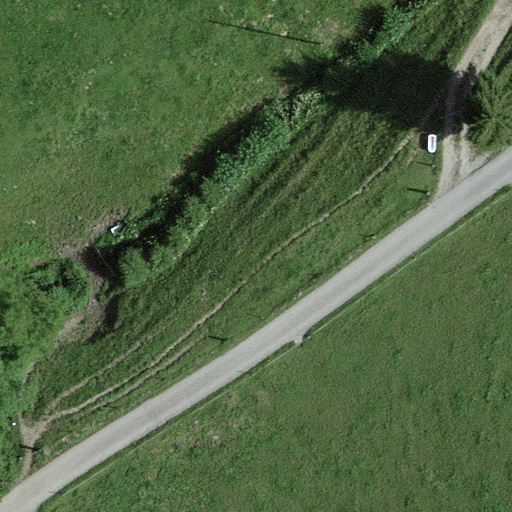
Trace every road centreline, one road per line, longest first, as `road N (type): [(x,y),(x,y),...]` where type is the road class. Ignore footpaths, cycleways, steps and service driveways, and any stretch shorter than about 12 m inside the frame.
road 1 (unclassified): [(511,157),(344,283),(8,511)]
road 2 (track): [(448,205),(456,97),(511,3)]
